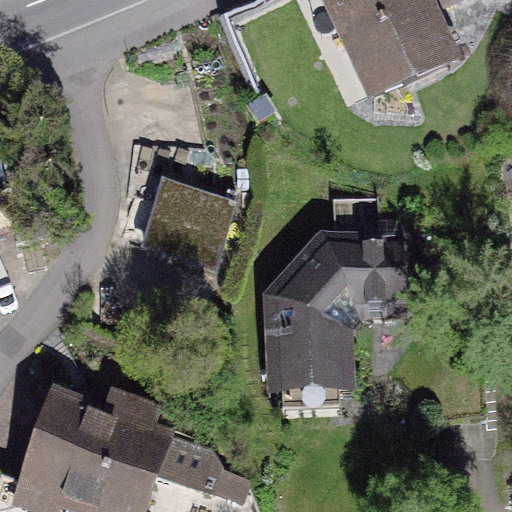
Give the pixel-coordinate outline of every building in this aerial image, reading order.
[(375,0),(335,19),(373,102),(447,67),(416,1),(419,0),(375,0)] [(233,210),(164,189),(145,251),(214,272),(233,210)] [(280,385),(340,385),(338,352),(352,350),(352,335),(361,324),(361,311),(395,310),(391,242),(365,242),(358,251),(326,253),(283,301),(285,332),(278,338),(280,385)] [(484,370),(432,372),(434,424),(486,422),(484,370)] [(23,492),(79,511),(144,511),(169,442),(150,436),(158,414),(120,400),(112,424),(54,403),(23,492)]
